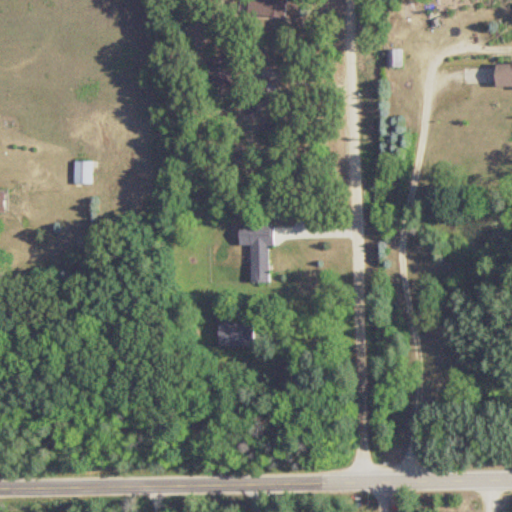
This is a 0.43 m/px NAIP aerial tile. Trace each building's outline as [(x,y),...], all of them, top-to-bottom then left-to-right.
[(249,0),(248,15),(286,18),(286,0),(249,0)] [(403,67),(403,50),(386,50),(386,67),(403,67)] [(232,87),(231,60),(211,61),(212,88),(232,87)] [(511,63),(495,64),(495,88),(511,87),(511,63)] [(93,184),(93,162),(74,162),(74,184),(93,184)] [(240,245),(252,245),(251,283),(271,283),(271,225),(240,225),(240,245)] [(255,320),(218,320),(218,347),(255,347),(255,336),(265,336),(265,327),(255,327),(255,320)]
